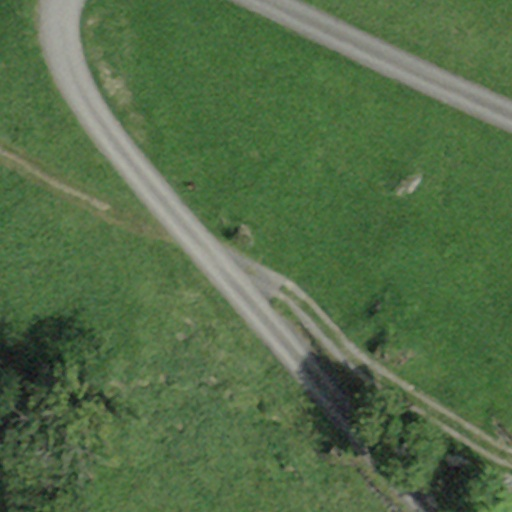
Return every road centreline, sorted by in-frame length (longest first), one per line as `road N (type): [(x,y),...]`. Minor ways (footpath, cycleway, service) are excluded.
road 1 (track): [(402,511),(87,108),(63,8),(68,0)]
road 2 (track): [(511,460),(429,413),(274,283),(212,269)]
road 3 (track): [(243,0),(511,109)]
